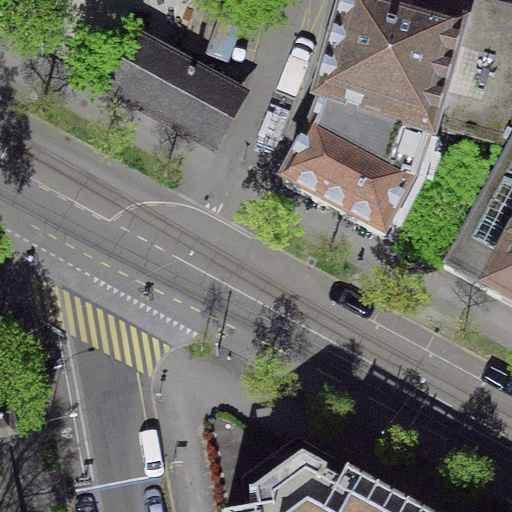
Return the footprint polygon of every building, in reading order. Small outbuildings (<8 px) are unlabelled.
[(333,212),(384,239),(414,183),(413,183),(426,141),(431,142),(436,129),(507,150),(511,140),(511,0),(352,0),(352,2),(347,1),(332,53),(317,106),(322,107),(317,118),(313,129),(312,129),(282,184),(333,212)] [(139,45),(113,92),(201,139),(213,146),(238,99),(139,45)] [(511,140),(507,150),(444,268),(488,292),(487,293),(511,305),(511,140)] [(0,445),(9,444),(13,443),(8,415),(0,416),(0,445)] [(20,511),(9,444),(0,445),(0,511),(20,511)] [(406,511),(347,480),(339,495),(324,487),(326,482),(301,468),(294,482),(288,478),(281,492),(275,489),(268,502),(250,505),(250,508),(261,506),(262,511),(406,511)]
